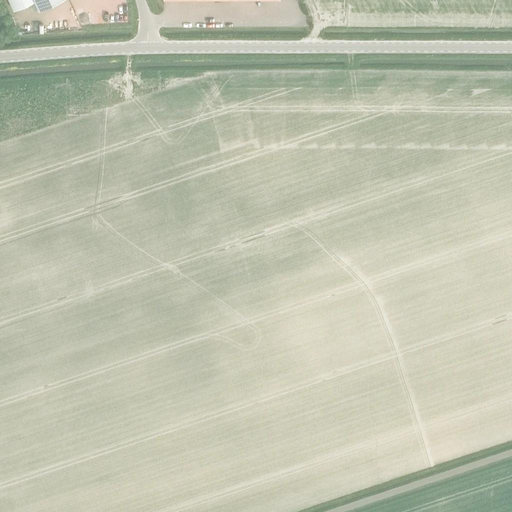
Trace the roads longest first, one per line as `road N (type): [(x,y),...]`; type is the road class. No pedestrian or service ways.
road 1 (tertiary): [(148,47),(511,46)]
road 2 (tertiary): [(0,56),(148,47)]
